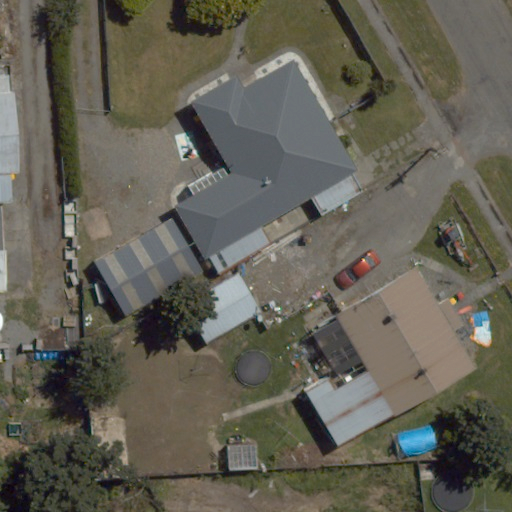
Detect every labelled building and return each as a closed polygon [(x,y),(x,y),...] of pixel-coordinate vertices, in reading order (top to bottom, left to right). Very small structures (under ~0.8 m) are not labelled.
[(264,239),(256,222),(306,196),(314,212),(362,187),(353,171),(290,51),(188,105),(221,168),(166,197),(196,253),(205,270),(264,239)] [(0,67),(0,290),(15,290),(6,67),(0,67)] [(157,218),(87,260),(120,315),(190,273),(157,218)] [(235,271),(176,300),(198,345),(257,316),(235,271)] [(423,273),(337,318),(362,366),(305,396),(330,445),(473,370),(423,273)] [(129,412),(87,412),(87,474),(129,474),(129,412)]
